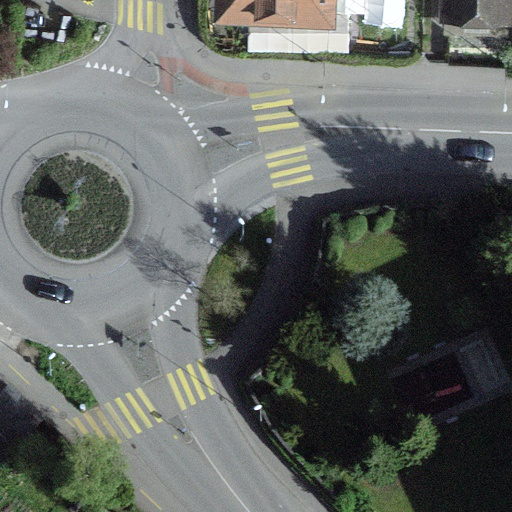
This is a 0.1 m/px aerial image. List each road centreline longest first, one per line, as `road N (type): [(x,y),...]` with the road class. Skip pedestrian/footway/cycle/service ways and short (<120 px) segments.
road 1 (secondary): [(511,132),(282,140),(178,173)]
road 2 (primary): [(247,511),(164,397),(117,305)]
road 3 (primary): [(117,305),(150,283),(173,250),(183,212),(178,173)]
road 4 (primary): [(0,283),(34,306),(76,314),(117,305)]
